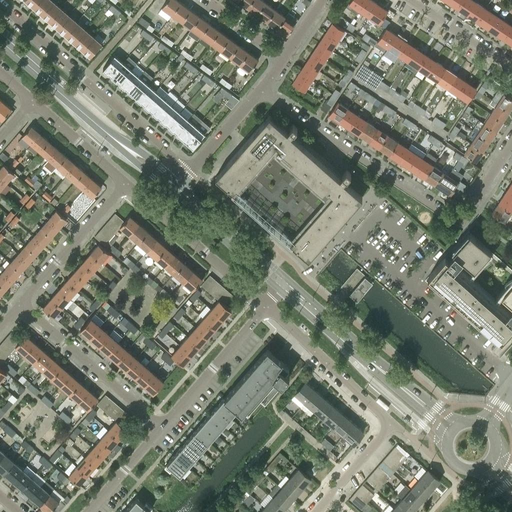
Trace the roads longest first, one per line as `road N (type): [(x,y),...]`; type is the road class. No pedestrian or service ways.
road 1 (residential): [(317,511),(394,424),(265,308)]
road 2 (residential): [(188,171),(0,4)]
road 3 (residential): [(457,219),(260,90)]
road 4 (residential): [(265,308),(125,183)]
road 5 (residential): [(160,427),(20,304)]
road 6 (tertiary): [(410,393),(283,286)]
road 7 (residential): [(20,304),(125,183)]
road 8 (residential): [(160,427),(265,308)]
road 9 (tertiary): [(105,132),(0,41)]
road 10 (residential): [(125,183),(31,99)]
road 11 (residential): [(511,65),(409,0)]
